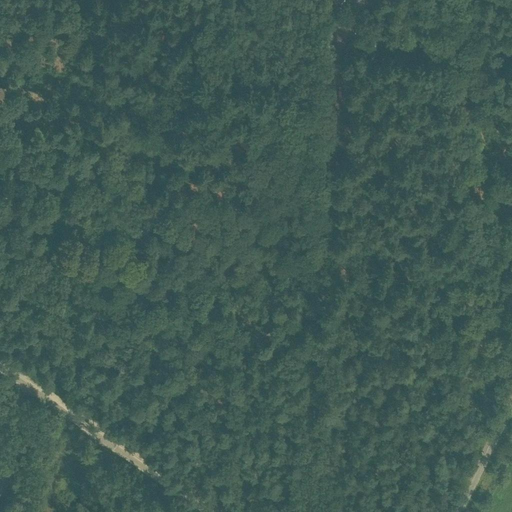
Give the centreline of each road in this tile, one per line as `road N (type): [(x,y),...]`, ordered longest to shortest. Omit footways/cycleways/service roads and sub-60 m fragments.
road 1 (track): [(329,232),(345,31)]
road 2 (track): [(345,31),(470,37),(462,0)]
road 3 (track): [(319,378),(329,232)]
road 4 (track): [(313,511),(319,378)]
